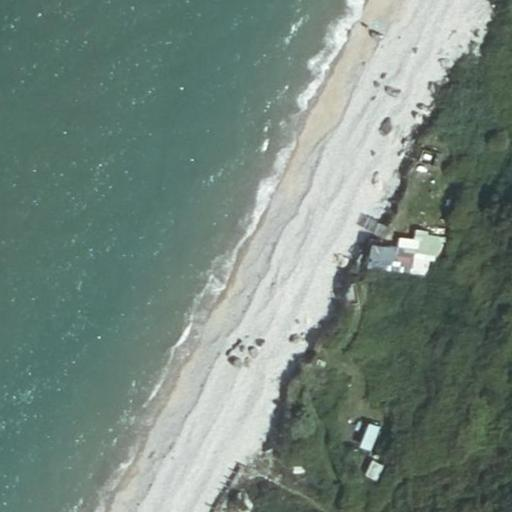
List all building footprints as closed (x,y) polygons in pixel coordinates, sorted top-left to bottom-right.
[(404,250),(411,253),(415,244),(418,238),(411,234),(404,250)] [(426,273),(432,250),(415,244),(411,253),(404,250),(399,262),(399,265),(426,273)] [(344,303),(360,303),(360,282),(344,282),(344,303)] [(265,429),(277,436),(293,407),(281,400),(265,429)] [(401,442),(387,435),(364,477),(379,485),(401,442)]
